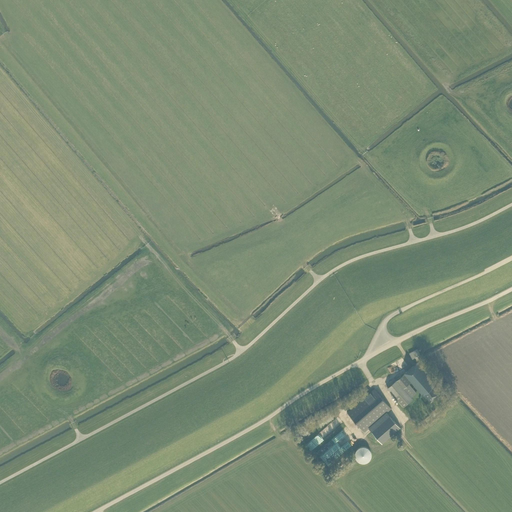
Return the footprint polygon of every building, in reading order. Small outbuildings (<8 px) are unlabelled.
[(421,357),(419,355),(420,354),(417,349),(409,353),(412,359),(415,357),(416,360),(421,357)] [(435,384),(417,362),(399,378),(396,380),(387,388),(403,406),(412,398),(411,397),(416,392),(409,384),(411,382),(421,394),(423,393),(426,397),(427,396),(431,401),(440,393),(435,388),(436,387),(434,385),(435,384)] [(364,432),(391,408),(374,389),(347,412),(364,432)] [(382,443),(400,427),(390,416),(372,432),(382,443)] [(364,446),(363,446),(362,446),(361,447),(360,447),(359,447),(358,448),(357,449),(357,450),(356,450),(355,452),(355,453),(355,454),(355,455),(355,456),(355,457),(355,458),(356,459),(357,460),(357,461),(358,461),(359,462),(360,462),(361,463),(362,463),(363,463),(364,463),(365,463),(366,463),(367,462),(368,461),(369,461),(370,460),(370,459),(371,459),(371,458),(371,457),(371,456),(371,455),(372,454),(371,454),(371,453),(371,452),(371,451),(370,450),(370,449),(369,449),(368,448),(367,447),(366,447),(365,447),(364,446)]
